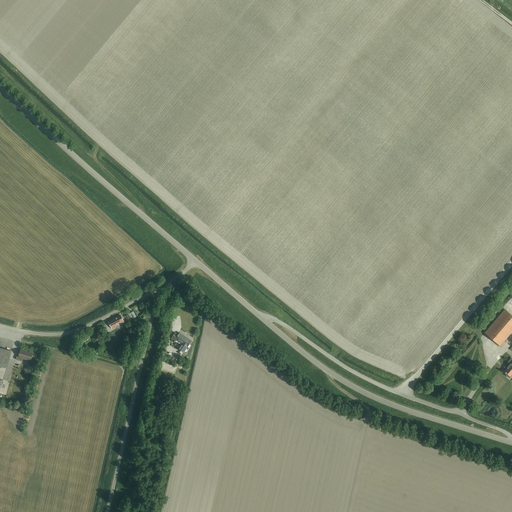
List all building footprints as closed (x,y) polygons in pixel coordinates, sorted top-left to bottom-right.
[(511,315),(505,309),(485,333),(500,346),(511,331),(511,315)] [(112,328),(116,326),(119,325),(118,323),(120,322),(121,324),(124,322),(121,315),(108,322),(112,328)] [(184,352),(191,341),(180,333),(178,335),(175,333),(171,338),(175,341),(176,340),(181,343),(178,348),(184,352)] [(0,374),(4,376),(6,368),(11,351),(0,347),(0,374)] [(19,357),(17,356),(16,360),(22,361),(23,358),(31,360),(33,352),(21,349),(19,357)]
